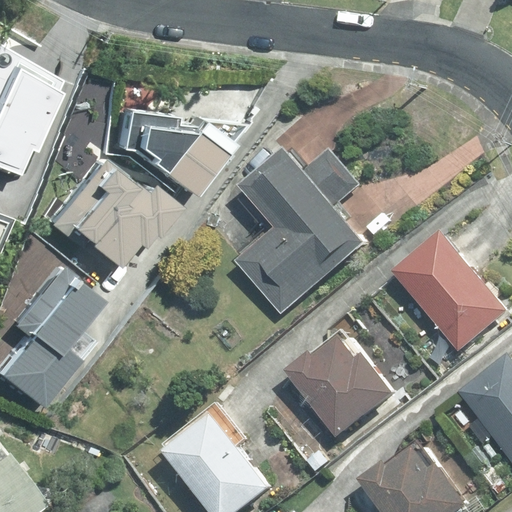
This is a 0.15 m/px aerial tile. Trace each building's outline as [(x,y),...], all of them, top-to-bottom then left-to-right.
[(54,73),(0,41),(0,160),(14,166),(21,138),(31,140),(54,73)] [(106,156),(49,221),(112,276),(225,132),(192,108),(186,118),(165,105),(119,98),(118,138),(130,139),(162,173),(148,193),(106,156)] [(309,169),(290,148),(240,192),(275,232),(237,265),(286,322),(378,242),(348,208),(367,192),(331,150),(309,169)] [(446,232),(399,268),(464,349),(510,313),(446,232)] [(0,360),(0,386),(33,411),(87,338),(69,325),(90,297),(47,267),(6,323),(20,333),(0,360)] [(352,324),(290,375),(342,439),(405,388),(352,324)] [(511,355),(463,393),(511,457),(511,355)] [(254,511),(277,495),(211,410),(164,446),(214,511),(254,511)] [(425,440),(362,483),(381,511),(468,511),(472,509),(425,440)] [(0,442),(0,511),(31,511),(45,503),(0,443),(0,442)]
